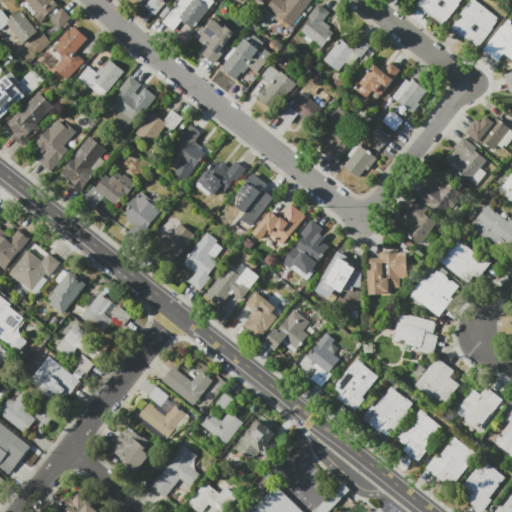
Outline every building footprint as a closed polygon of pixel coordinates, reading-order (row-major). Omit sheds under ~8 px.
[(25,0),(54,0),(58,5),(45,16),(47,18),(41,23),(34,15),(37,13),(25,0)] [(164,0),(148,0),(144,6),(153,14),(164,0)] [(202,0),(210,6),(194,28),(183,19),(175,29),(164,21),(174,9),(175,9),(181,0),(202,0)] [(312,0),(291,26),(279,16),(278,16),(267,8),(273,0),(281,0),(284,2),(285,0),(312,0)] [(462,0),(459,4),(460,4),(444,25),(418,5),(421,0),(462,0)] [(471,0),(475,0),(498,18),(495,20),(497,21),(491,28),(492,29),(478,48),(451,28),(461,15),(460,15),(471,0)] [(319,4),(329,13),(323,21),(331,27),(329,29),(334,33),(322,48),(301,32),(310,20),(308,18),(319,4)] [(71,18),(59,28),(50,18),(62,8),(71,18)] [(37,31),(23,43),(8,24),(0,30),(0,9),(1,9),(8,17),(14,13),(16,15),(21,11),(37,31)] [(214,16),(235,32),(223,48),(225,50),(215,63),(203,54),(210,45),(206,42),(202,47),(193,39),(204,25),(206,26),(214,16)] [(511,24),(511,60),(504,54),(498,62),(482,50),(501,26),(502,27),(506,22),(509,25),(511,24)] [(74,26),(90,41),(77,54),(85,61),(67,80),(54,68),(65,57),(54,48),(61,40),(60,39),(68,29),(70,31),(74,26)] [(235,79),(221,68),(227,60),(225,58),(236,44),(238,46),(245,37),(249,40),(252,35),(266,46),(263,49),(266,51),(263,56),(268,60),(257,73),(248,67),(242,74),(240,73),(235,79)] [(361,35),(371,44),(362,55),(360,54),(352,65),(347,61),(338,72),(323,60),(341,37),(347,42),(349,40),(354,44),(361,35)] [(110,60),(124,71),(107,92),(95,82),(90,87),(79,77),(88,66),(97,72),(102,66),(104,67),(110,60)] [(391,62),(402,70),(382,95),(378,91),(377,93),(373,89),(368,96),(357,87),(375,65),(383,71),(391,62)] [(257,97),(269,83),(262,77),(272,64),(297,84),(290,94),(288,92),(273,110),(257,97)] [(511,88),(508,90),(503,73),(511,69),(511,88)] [(14,79),(22,88),(7,101),(12,106),(0,116),(0,78),(5,74),(11,81),(14,79)] [(130,76),(141,85),(134,92),(143,99),(141,102),(145,106),(128,126),(116,116),(121,111),(112,104),(122,92),(119,89),(130,76)] [(393,97),(406,80),(410,82),(413,79),(427,90),(418,102),(420,104),(413,113),(393,97)] [(291,123),(280,115),(290,103),(292,105),(302,92),(323,108),(312,123),(299,113),(291,123)] [(38,93),(53,107),(36,123),(41,128),(23,146),(12,136),(14,134),(6,125),(38,93)] [(338,158),(326,148),(332,140),(320,130),(340,105),(353,116),(346,124),(354,131),(345,143),(348,145),(338,158)] [(149,145),(136,134),(153,112),(164,120),(171,110),(183,119),(173,132),(165,125),(149,145)] [(395,130),(383,121),(391,110),(403,120),(395,130)] [(467,131),(475,122),(477,123),(479,120),(482,122),(487,116),(493,121),(497,117),(511,129),(511,135),(504,146),(500,143),(495,150),(480,137),(478,140),(467,131)] [(67,123),(76,131),(63,146),(68,150),(50,171),(39,161),(48,151),(45,149),(43,152),(34,145),(49,128),(50,129),(57,121),(64,127),(67,123)] [(185,180),(175,172),(179,167),(177,165),(182,159),(173,152),(183,138),(181,136),(190,124),(202,133),(193,144),(206,154),(185,180)] [(390,135),(382,145),(370,136),(378,125),(390,135)] [(90,137),(106,149),(100,157),(105,161),(81,192),(68,182),(70,180),(61,173),(90,137)] [(442,164),(450,154),(451,155),(456,149),(455,147),(463,137),(478,149),(476,151),(487,160),(481,169),(486,173),(477,185),(471,181),(470,182),(459,174),(457,176),(442,164)] [(348,156),(358,143),(377,158),(360,179),(344,166),(351,158),(348,156)] [(215,161),(220,165),(222,163),(230,169),(236,160),(246,168),(237,181),(235,179),(224,192),(218,187),(210,197),(195,186),(215,161)] [(95,207),(84,198),(94,185),(96,187),(106,175),(111,178),(117,171),(123,176),(125,174),(132,180),(130,182),(134,185),(126,195),(125,194),(116,205),(111,202),(109,204),(102,198),(95,207)] [(511,192),(502,185),(511,172),(511,192)] [(255,221),(236,206),(242,198),(237,193),(252,173),(267,185),(264,189),(274,197),(255,221)] [(459,193),(448,207),(443,213),(436,208),(430,203),(428,205),(416,196),(424,185),(428,189),(432,183),(428,180),(434,173),(459,193)] [(160,209),(161,210),(159,213),(146,229),(148,231),(139,242),(127,232),(134,224),(127,219),(129,216),(125,213),(129,207),(128,206),(134,197),(136,199),(142,191),(154,201),(159,196),(163,199),(166,202),(163,206),(160,209)] [(413,201),(426,211),(424,214),(436,223),(420,244),(396,226),(406,213),(404,212),(407,209),(413,201)] [(307,215),(283,245),(267,232),(261,240),(253,233),(271,210),(281,218),(292,203),(307,215)] [(486,207),(487,205),(490,207),(508,222),(510,219),(511,220),(511,240),(508,246),(504,243),(499,250),(477,232),(478,232),(471,227),(486,207)] [(312,220),(322,229),(320,232),(325,237),(321,242),(329,248),(308,274),(295,264),(291,269),(283,262),(304,236),(301,234),(312,220)] [(150,248),(160,236),(166,240),(180,223),(195,235),(168,267),(164,263),(155,256),(157,253),(150,248)] [(19,229),(30,238),(6,270),(0,265),(0,227),(13,237),(19,229)] [(201,291),(189,281),(195,273),(183,264),(208,232),(218,240),(208,253),(211,255),(210,257),(218,264),(209,275),(211,277),(201,291)] [(479,253),(491,263),(479,279),(475,276),(468,285),(438,261),(456,238),(478,255),(479,253)] [(10,274),(28,250),(42,261),(48,253),(60,263),(49,277),(46,274),(32,291),(10,274)] [(379,252),(393,251),(393,254),(406,253),(408,278),(400,279),(400,287),(391,288),(391,292),(385,292),(385,294),(369,294),(367,259),(380,258),(379,252)] [(334,254),(352,256),(351,266),(353,266),(352,275),(363,276),(361,291),(347,290),(347,291),(330,289),(334,254)] [(248,267),(260,276),(251,288),(242,300),(232,292),(220,308),(205,296),(229,267),(241,277),(248,267)] [(454,299),(440,317),(412,295),(425,278),(428,280),(433,273),(435,275),(438,270),(444,275),(447,272),(454,278),(451,282),(458,288),(451,297),(454,299)] [(70,271),(87,285),(63,315),(49,304),(52,301),(48,298),(70,271)] [(259,337),(244,326),(251,317),(249,316),(254,310),(246,303),(256,291),(276,307),(272,313),(278,317),(267,331),(265,329),(259,337)] [(100,292),(112,302),(104,313),(113,321),(102,334),(81,317),(100,292)] [(9,306),(24,318),(11,333),(4,328),(0,333),(0,295),(11,304),(9,306)] [(131,317),(124,326),(111,316),(119,307),(131,317)] [(276,351),(264,342),(275,328),(278,331),(294,310),(310,322),(304,330),(309,334),(294,353),(282,344),(276,351)] [(438,336),(433,354),(418,350),(419,347),(394,341),(401,313),(436,322),(433,334),(438,336)] [(94,364),(86,374),(74,364),(82,354),(76,349),(69,358),(56,348),(76,323),(109,350),(98,363),(87,355),(86,357),(94,364)] [(327,333),(335,339),(327,349),(340,359),(329,372),(332,375),(322,387),(311,378),(320,368),(307,357),(327,333)] [(0,344),(1,345),(0,346),(10,354),(4,361),(0,366),(0,344)] [(80,380),(69,394),(51,380),(43,390),(30,380),(49,356),(80,380)] [(459,384),(445,401),(442,398),(440,399),(434,394),(431,398),(415,385),(437,357),(454,370),(449,376),(459,384)] [(357,360),(378,377),(362,397),(365,399),(354,412),(337,398),(341,393),(334,387),(351,366),(352,366),(357,360)] [(162,380),(173,366),(192,381),(200,371),(212,380),(193,405),(162,380)] [(487,386),(503,399),(478,430),(456,413),(462,406),(461,405),(473,389),(480,395),(487,386)] [(157,387),(169,397),(161,407),(149,397),(157,387)] [(391,387),(412,403),(407,411),(408,412),(391,434),(383,428),(380,432),(363,418),(372,405),(375,407),(391,387)] [(23,391),(35,401),(26,412),(35,419),(25,433),(0,412),(0,410),(9,399),(14,403),(23,391)] [(226,412),(216,404),(226,391),(236,400),(226,412)] [(168,439),(139,416),(150,403),(166,416),(174,404),(187,414),(168,439)] [(56,413),(46,425),(35,416),(44,404),(56,413)] [(421,409),(442,426),(425,448),(428,449),(418,462),(403,450),(406,446),(397,438),(414,416),(415,417),(421,409)] [(229,412),(243,422),(226,444),(202,424),(211,412),(222,421),(229,412)] [(511,414),(511,455),(494,441),(511,420),(509,418),(511,414)] [(258,420),(268,427),(269,427),(283,438),(267,457),(261,452),(257,457),(247,458),(236,449),(244,439),(243,438),(258,420)] [(9,473),(0,466),(0,460),(3,456),(0,453),(0,422),(30,447),(9,473)] [(143,472),(131,463),(140,451),(131,444),(141,431),(163,448),(143,472)] [(123,459),(111,449),(119,438),(131,448),(123,459)] [(454,483),(447,478),(444,482),(427,468),(436,457),(438,458),(454,438),(476,456),(454,483)] [(165,497),(151,486),(184,445),(197,456),(188,466),(200,476),(191,487),(180,478),(167,493),(165,497)] [(482,511),(464,498),(468,494),(461,488),(478,466),(479,467),(484,461),(505,477),(489,498),(492,500),(482,511)] [(202,511),(198,511),(188,503),(206,482),(220,494),(227,486),(236,493),(230,501),(221,511),(207,511),(212,507),(209,505),(202,511)] [(301,511),(317,511),(341,487),(349,495),(332,511),(253,511),(277,488),(301,511)] [(65,505),(71,497),(73,499),(78,494),(101,511),(63,511),(68,507),(65,505)] [(495,511),(500,507),(502,509),(511,495),(511,511),(495,511)]
